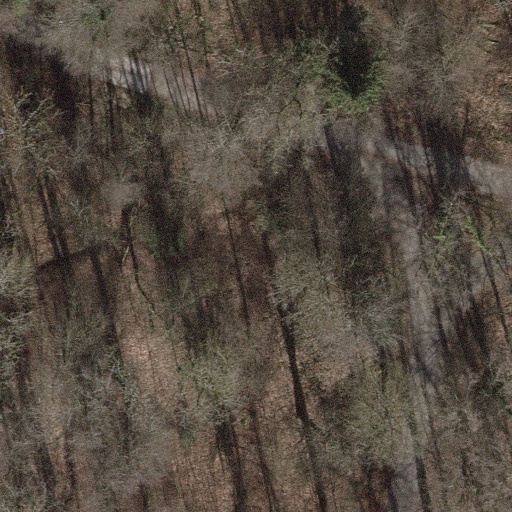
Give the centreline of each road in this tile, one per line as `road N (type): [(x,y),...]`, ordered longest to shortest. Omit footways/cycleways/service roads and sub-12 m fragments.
road 1 (track): [(511,179),(104,69),(52,47),(0,8)]
road 2 (track): [(399,511),(426,336),(423,284),(393,199),(345,137)]
road 3 (track): [(426,336),(448,303),(511,250)]
